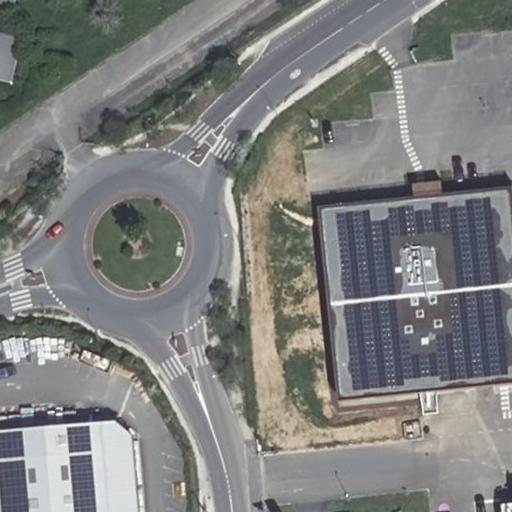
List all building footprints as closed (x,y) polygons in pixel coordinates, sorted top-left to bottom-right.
[(0,0),(0,73),(9,75),(17,38),(0,33),(0,25),(3,13),(12,15),(15,0),(0,0)] [(350,393),(331,217),(507,198),(511,247),(511,186),(319,207),(340,405),(350,393)] [(511,247),(507,198),(331,217),(350,393),(511,375),(511,247)] [(511,375),(350,393),(340,405),(511,386),(511,375)] [(133,511),(124,432),(107,419),(0,431),(0,511),(133,511)]
